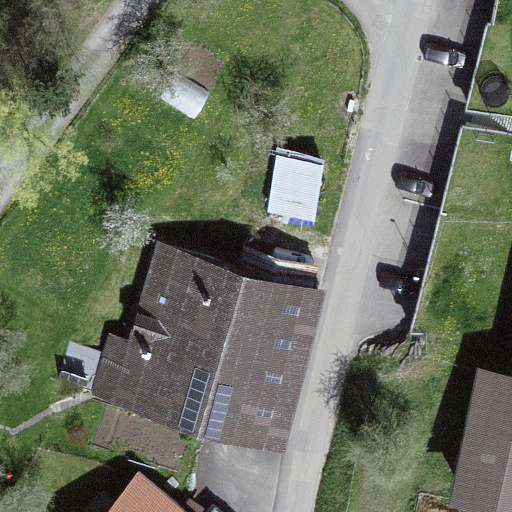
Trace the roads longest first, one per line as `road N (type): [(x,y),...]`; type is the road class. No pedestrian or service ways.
road 1 (residential): [(425,18),(320,511)]
road 2 (residential): [(0,195),(142,0)]
